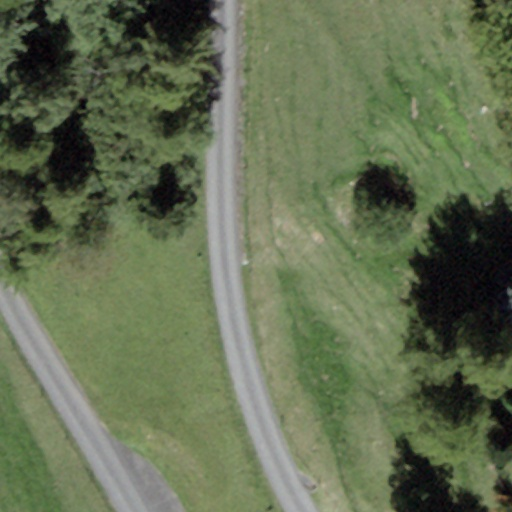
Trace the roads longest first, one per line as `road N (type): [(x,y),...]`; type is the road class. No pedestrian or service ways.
road 1 (unclassified): [(303,511),(255,399),(233,318),(221,232),(221,0)]
road 2 (unclassified): [(0,276),(136,511)]
